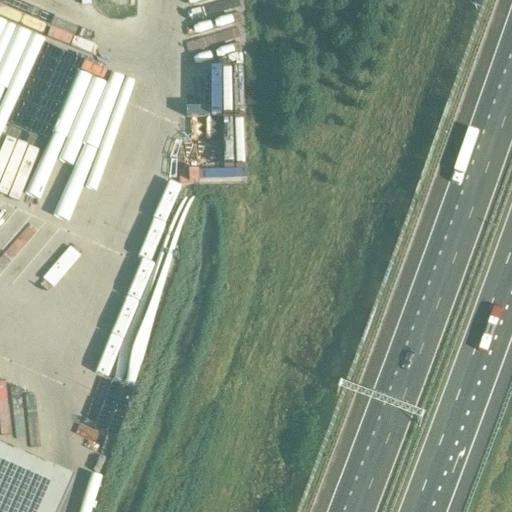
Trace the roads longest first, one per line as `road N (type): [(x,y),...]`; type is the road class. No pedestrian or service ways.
road 1 (motorway): [(511,94),(359,511)]
road 2 (motorway): [(413,511),(511,241)]
